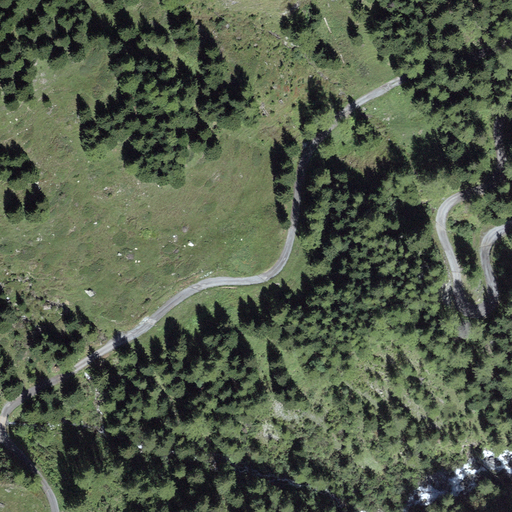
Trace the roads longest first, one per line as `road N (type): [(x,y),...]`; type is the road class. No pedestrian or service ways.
road 1 (track): [(511,39),(493,54),(402,79),(320,133),(304,158),(288,248),(267,278),(188,291),(11,406),(2,437),(40,478),(54,511)]
road 2 (track): [(511,229),(488,243),(492,291),(486,305),(473,308),(461,297),(442,234),(442,212),(488,188),(500,169),(499,118),(511,101)]
